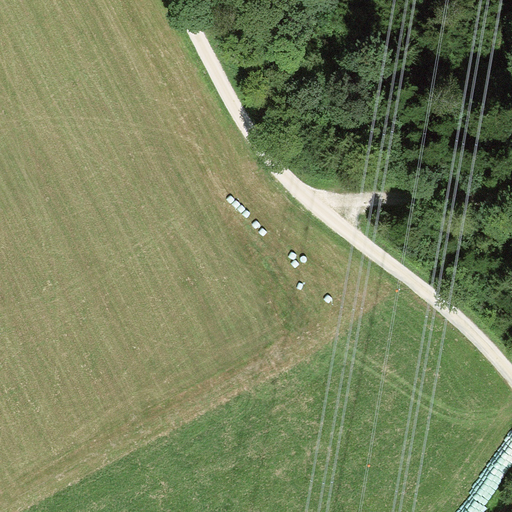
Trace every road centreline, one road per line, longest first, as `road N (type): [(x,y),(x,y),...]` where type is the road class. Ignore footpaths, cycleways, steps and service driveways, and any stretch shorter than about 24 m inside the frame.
road 1 (track): [(511,374),(306,200),(256,147),(174,0)]
road 2 (track): [(306,200),(511,202)]
